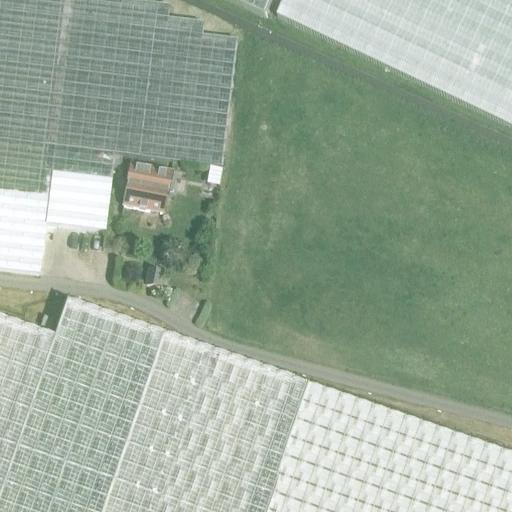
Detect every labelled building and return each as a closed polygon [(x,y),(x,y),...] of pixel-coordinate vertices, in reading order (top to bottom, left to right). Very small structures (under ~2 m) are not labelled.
[(0,0),(0,274),(39,279),(45,229),(55,152),(114,159),(223,172),(236,44),(202,40),(203,27),(168,22),(169,10),(121,4),(121,0),(0,0)] [(222,0),(269,22),(278,0),(222,0)] [(511,0),(285,0),(276,21),(511,133),(511,0)] [(105,237),(114,159),(55,152),(45,229),(105,237)] [(164,218),(169,194),(171,179),(131,171),(123,211),(164,218)] [(148,271),(145,289),(159,291),(162,274),(148,271)] [(511,511),(511,459),(310,390),(65,305),(53,341),(0,322),(0,511),(511,511)]
